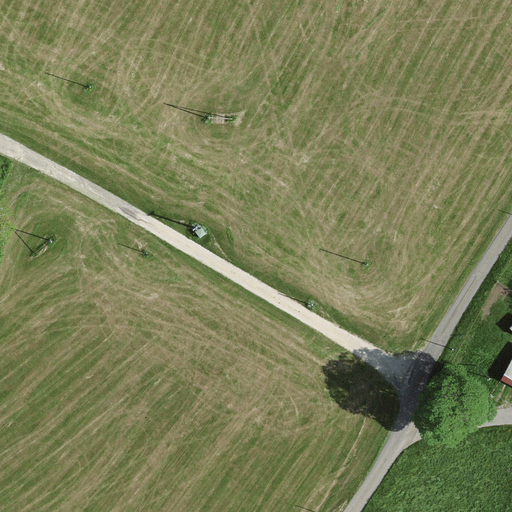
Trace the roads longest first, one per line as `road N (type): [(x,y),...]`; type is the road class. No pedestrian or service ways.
road 1 (unclassified): [(0,139),(111,190),(420,383)]
road 2 (unclassified): [(420,383),(511,225)]
road 3 (unclassified): [(351,511),(420,383)]
